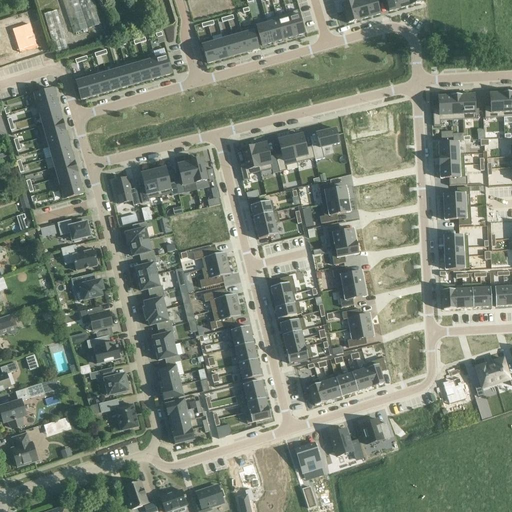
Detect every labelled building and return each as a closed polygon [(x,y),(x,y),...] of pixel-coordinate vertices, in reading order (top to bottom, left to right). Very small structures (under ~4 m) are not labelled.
[(62,0),(73,33),(102,24),(93,0),(62,0)] [(342,0),(333,3),(337,14),(344,12),(348,24),(359,21),(352,0),(342,0)] [(352,0),(359,21),(369,18),(364,0),(352,0)] [(375,0),(364,0),(369,18),(380,15),(375,0)] [(396,0),(385,0),(389,12),(399,9),(396,0)] [(396,0),(399,9),(410,6),(408,0),(396,0)] [(57,11),(44,15),(57,59),(69,55),(57,11)] [(297,11),(287,14),(293,37),(304,34),(297,11)] [(287,14),(276,17),(283,40),(293,37),(287,14)] [(276,17),(265,20),(267,25),(272,43),(283,40),(276,17)] [(14,29),(20,52),(38,47),(31,24),(14,29)] [(267,25),(256,28),(262,46),(272,43),(267,25)] [(253,32),(242,35),(247,53),(258,50),(253,32)] [(242,35),(232,38),(238,56),(247,53),(242,35)] [(232,38),(223,41),(228,58),(238,56),(232,38)] [(213,41),(201,44),(207,64),(218,61),(213,44),(213,43),(213,41)] [(213,43),(213,44),(218,61),(228,58),(223,41),(213,43)] [(165,54),(154,58),(155,60),(156,61),(161,78),(171,75),(165,54)] [(155,60),(145,63),(151,80),(161,78),(156,61),(155,60)] [(145,63),(136,65),(141,83),(151,80),(145,63)] [(129,67),(126,68),(131,86),(134,85),(141,83),(136,65),(129,67)] [(126,68),(116,71),(121,89),(131,86),(126,68)] [(116,71),(106,74),(111,92),(121,89),(116,71)] [(106,74),(96,77),(101,95),(111,92),(106,74)] [(86,75),(74,78),(81,101),(92,97),(87,81),(86,80),(87,79),(86,75)] [(87,79),(86,80),(87,81),(92,97),(101,95),(96,77),(87,79)] [(38,106),(56,101),(53,90),(29,97),(33,108),(37,107),(37,106),(38,106)] [(511,93),(502,94),(503,118),(511,117),(511,93)] [(490,107),(484,107),(485,119),(503,118),(502,94),(490,95),(490,107)] [(474,95),(462,96),(463,120),(475,120),(474,95)] [(462,96),(450,97),(451,121),(463,120),(462,96)] [(439,109),(433,110),(433,127),(440,127),(440,122),(451,121),(450,97),(438,97),(439,109)] [(37,106),(37,107),(40,116),(59,111),(56,101),(38,106),(37,106)] [(43,127),(62,121),(59,111),(40,116),(43,126),(43,127)] [(43,127),(43,126),(38,128),(41,139),(65,132),(62,121),(43,127)] [(319,145),(312,147),(316,161),(324,159),(322,148),(339,144),(336,129),(316,134),(319,145)] [(65,132),(41,139),(44,149),(49,148),(68,142),(65,132)] [(302,135),(290,138),(296,164),(315,159),(315,161),(316,161),(312,147),(306,149),(302,135)] [(281,155),(275,156),(279,173),(286,171),(285,167),(296,164),(290,138),(278,141),(280,149),(281,155)] [(52,158),(71,153),(68,142),(49,148),(52,158)] [(266,144),(254,147),(260,173),(272,170),(273,175),(279,173),(275,156),(269,158),(266,144)] [(458,144),(438,145),(439,156),(459,155),(458,144)] [(245,163),(239,165),(243,182),(250,180),(249,175),(256,174),(260,173),(254,147),(242,150),(245,163)] [(7,149),(0,151),(0,159),(9,157),(7,149)] [(55,168),(74,163),(71,153),(52,158),(55,168)] [(459,155),(439,156),(440,168),(464,166),(463,155),(459,155)] [(202,160),(190,163),(195,184),(196,190),(197,191),(199,191),(199,189),(208,187),(207,181),(202,160)] [(74,163),(55,168),(58,178),(58,179),(77,173),(74,163)] [(181,182),(175,183),(178,195),(185,193),(183,187),(195,184),(190,163),(177,166),(181,182)] [(464,166),(440,168),(440,179),(465,178),(464,166)] [(165,169),(153,172),(160,197),(171,194),(172,197),(178,195),(175,183),(169,184),(165,169)] [(211,170),(207,171),(209,182),(214,181),(216,180),(213,170),(211,170)] [(145,190),(139,192),(142,204),(149,202),(148,200),(160,197),(153,172),(141,175),(145,190)] [(56,191),(59,190),(60,189),(80,184),(77,173),(58,179),(58,178),(53,180),(56,191)] [(127,178),(114,181),(119,205),(132,202),(133,206),(139,205),(136,189),(130,191),(127,178)] [(59,190),(62,201),(83,195),(80,184),(60,189),(59,190)] [(331,185),(318,187),(322,205),(348,201),(345,188),(332,191),(331,185)] [(443,202),(441,202),(442,209),(470,207),(465,207),(465,196),(469,195),(469,188),(456,189),(457,195),(443,196),(443,202)] [(19,197),(21,203),(21,204),(28,202),(26,195),(19,197)] [(219,198),(208,200),(210,207),(221,205),(219,198)] [(324,217),(319,218),(321,225),(338,221),(336,215),(350,213),(348,201),(322,205),(324,217)] [(272,202),(250,207),(253,218),(274,213),(272,202)] [(150,221),(149,207),(140,208),(141,222),(150,221)] [(470,207),(442,209),(442,215),(444,215),(444,221),(458,220),(458,226),(471,226),(470,207)] [(198,241),(217,236),(213,218),(204,220),(202,212),(189,216),(191,223),(193,223),(198,241)] [(274,213),(253,218),(256,229),(275,225),(280,223),(277,212),(274,213)] [(26,219),(24,221),(26,228),(28,228),(29,230),(35,228),(30,213),(24,215),(26,219)] [(135,215),(129,217),(131,223),(137,222),(135,215)] [(72,226),(71,220),(57,224),(60,236),(61,236),(70,234),(72,242),(74,241),(74,243),(82,241),(81,240),(90,237),(87,223),(72,226)] [(134,232),(125,234),(126,240),(128,246),(148,241),(145,230),(148,229),(146,223),(132,226),(134,232)] [(275,225),(256,229),(258,240),(278,236),(275,225)] [(339,227),(326,229),(330,248),(356,243),(353,231),(340,233),(339,227)] [(46,228),(40,229),(42,237),(48,236),(46,228)] [(467,237),(443,238),(444,249),(468,248),(467,237)] [(148,241),(128,246),(129,252),(131,252),(132,257),(140,255),(141,261),(155,258),(153,251),(151,252),(148,241)] [(356,243),(330,248),(333,266),(346,264),(344,258),(358,255),(356,243)] [(77,255),(75,246),(61,249),(64,259),(72,257),(76,272),(97,266),(93,251),(77,255)] [(468,248),(444,249),(444,260),(468,258),(468,248)] [(215,249),(193,254),(194,261),(201,259),(204,269),(202,270),(228,264),(225,253),(217,255),(215,249)] [(137,274),(135,274),(136,281),(157,276),(154,264),(156,264),(155,258),(141,261),(142,267),(135,268),(137,274)] [(468,258),(444,260),(445,271),(469,269),(468,258)] [(204,281),(199,282),(201,289),(224,284),(222,277),(230,275),(228,264),(202,270),(204,281)] [(347,269),(332,272),(333,279),(336,278),(338,290),(364,285),(361,273),(348,275),(347,269)] [(95,282),(93,275),(71,280),(74,293),(81,291),(83,301),(102,297),(100,291),(103,290),(101,281),(95,282)] [(157,276),(136,281),(138,287),(140,286),(141,292),(148,290),(150,296),(163,292),(162,286),(159,287),(157,276)] [(281,286),(270,288),(273,300),(296,295),(292,277),(280,280),(281,286)] [(364,285),(338,290),(341,308),(354,306),(352,300),(366,297),(364,285)] [(462,290),(461,290),(462,309),(472,309),(471,285),(462,286),(462,290)] [(480,285),(471,285),(472,309),(481,308),(480,285)] [(481,285),(480,285),(481,308),(491,308),(490,286),(481,287),(481,285)] [(442,287),(443,311),(453,311),(452,286),(442,287)] [(454,286),(452,286),(453,311),(455,310),(462,309),(461,290),(454,291),(454,286)] [(504,286),(494,286),(495,308),(505,307),(504,286)] [(226,290),(203,296),(205,303),(209,302),(212,312),(238,306),(235,295),(227,297),(226,290)] [(145,309),(143,309),(145,315),(165,310),(162,299),(165,298),(163,292),(150,296),(151,301),(144,303),(145,309)] [(296,295),(273,300),(275,309),(298,304),(298,303),(296,303),(294,295),(296,295)] [(298,304),(275,309),(278,320),(301,315),(298,304)] [(214,322),(210,323),(211,331),(234,325),(232,319),(241,317),(238,306),(212,312),(214,322)] [(100,312),(99,308),(102,308),(102,307),(80,313),(83,325),(91,323),(93,332),(112,327),(109,312),(103,313),(102,313),(101,312),(100,312)] [(165,310),(145,315),(146,322),(148,321),(150,327),(157,325),(158,331),(172,327),(170,321),(168,322),(165,310)] [(360,310),(342,313),(343,321),(348,320),(350,330),(371,326),(369,315),(361,317),(360,310)] [(192,314),(186,316),(187,323),(194,321),(192,314)] [(12,315),(0,319),(0,331),(16,326),(12,315)] [(303,319),(280,325),(282,336),(306,330),(303,319)] [(352,341),(347,341),(348,349),(366,345),(365,339),(373,337),(371,326),(350,330),(352,341)] [(154,343),(152,344),(153,350),(174,345),(171,334),(173,333),(172,327),(158,331),(160,336),(152,338),(154,343)] [(249,327),(228,332),(230,341),(251,336),(249,327)] [(306,330),(282,336),(284,344),(303,340),(301,332),(306,331),(306,330)] [(251,336),(230,341),(233,341),(235,348),(253,344),(251,336)] [(80,344),(78,337),(72,339),(73,345),(80,344)] [(110,344),(108,337),(87,342),(88,349),(95,348),(96,352),(94,353),(97,365),(120,359),(119,356),(121,356),(119,349),(118,349),(117,347),(115,348),(114,343),(110,344)] [(303,340),(284,344),(286,352),(286,353),(310,347),(310,346),(305,347),(303,340)] [(253,344),(235,348),(237,356),(255,352),(253,344)] [(174,345),(153,350),(155,356),(157,356),(158,361),(165,360),(167,366),(175,363),(181,362),(179,356),(176,356),(174,345)] [(310,347),(286,353),(289,364),(307,360),(308,360),(312,358),(310,347)] [(255,352),(237,356),(238,364),(257,360),(255,352)] [(383,359),(366,364),(373,388),(385,384),(384,383),(381,373),(387,371),(383,359)] [(503,359),(489,363),(495,384),(510,380),(511,386),(511,385),(511,375),(509,377),(503,359)] [(238,364),(240,372),(259,368),(257,360),(238,364)] [(0,369),(2,375),(0,375),(0,390),(10,387),(6,374),(17,370),(15,363),(0,367),(0,369)] [(167,368),(157,371),(160,380),(178,376),(175,363),(167,366),(167,368)] [(480,385),(474,387),(477,397),(483,395),(481,389),(495,384),(489,363),(475,368),(480,385)] [(367,369),(359,371),(365,390),(373,387),(373,388),(366,364),(365,365),(367,369)] [(79,372),(76,365),(69,367),(71,374),(79,372)] [(240,372),(238,373),(240,382),(261,377),(259,368),(240,372)] [(115,378),(114,376),(115,375),(113,369),(99,373),(101,379),(102,379),(103,380),(102,381),(106,397),(110,396),(117,394),(118,395),(127,393),(126,392),(128,391),(127,389),(129,389),(127,382),(126,383),(124,375),(115,378)] [(203,370),(198,371),(200,381),(206,379),(203,370)] [(359,371),(351,374),(357,392),(365,390),(359,371)] [(351,374),(344,377),(349,395),(357,392),(351,374)] [(178,376),(160,380),(162,390),(180,386),(178,376)] [(344,377),(336,379),(341,397),(349,395),(344,377)] [(336,379),(328,382),(334,400),(341,397),(336,379)] [(318,380),(307,383),(309,388),(308,388),(309,389),(315,406),(314,406),(315,407),(325,403),(318,380)] [(318,380),(325,403),(326,403),(326,402),(334,400),(328,382),(320,384),(318,380)] [(261,381),(240,386),(243,396),(264,391),(261,381)] [(458,382),(442,388),(451,413),(467,407),(458,382)] [(41,385),(24,390),(27,400),(44,394),(41,385)] [(162,390),(161,390),(164,401),(173,398),(174,400),(182,397),(182,396),(183,396),(180,386),(162,390)] [(264,391),(243,396),(245,405),(247,404),(247,405),(266,400),(264,391)] [(0,404),(15,401),(14,393),(0,395),(0,404)] [(117,400),(102,404),(99,404),(101,414),(115,410),(121,432),(138,428),(133,405),(119,409),(117,400)] [(175,403),(165,406),(168,416),(169,416),(187,411),(184,401),(183,401),(183,400),(174,402),(175,403)] [(249,412),(244,413),(245,414),(268,409),(268,407),(266,400),(247,405),(249,412)] [(21,401),(0,407),(0,420),(1,421),(2,421),(3,423),(8,422),(12,429),(13,428),(13,429),(15,429),(16,429),(17,428),(19,428),(20,427),(21,426),(22,426),(21,418),(26,416),(21,401)] [(268,409),(245,414),(247,425),(252,423),(252,424),(253,424),(252,423),(270,419),(271,419),(268,409)] [(187,411),(169,416),(171,425),(189,421),(187,411)] [(362,424),(361,425),(367,446),(391,438),(386,424),(379,426),(377,420),(370,422),(369,420),(362,422),(362,424)] [(189,421),(171,425),(173,434),(191,430),(189,421)] [(173,434),(172,435),(175,445),(185,443),(185,444),(193,442),(192,441),(194,440),(191,430),(173,434)] [(345,430),(330,435),(337,457),(352,452),(345,430)] [(29,443),(26,434),(12,439),(15,450),(13,455),(17,468),(38,461),(32,443),(29,443)] [(314,445),(295,451),(302,474),(321,468),(314,445)] [(72,456),(69,449),(60,452),(63,459),(72,456)] [(246,496),(238,498),(240,511),(251,511),(249,502),(254,500),(251,490),(261,487),(253,465),(242,468),(243,472),(238,474),(246,496)] [(143,490),(140,482),(125,487),(129,500),(128,500),(132,511),(144,506),(145,511),(157,511),(154,502),(148,504),(145,495),(143,490)] [(195,511),(202,511),(202,510),(223,503),(218,487),(197,494),(198,499),(192,501),(195,511)] [(310,488),(303,490),(309,509),(316,507),(310,488)] [(185,511),(186,510),(185,506),(187,506),(184,499),(186,499),(185,497),(184,497),(181,491),(168,495),(168,494),(160,497),(164,511),(185,511)]
